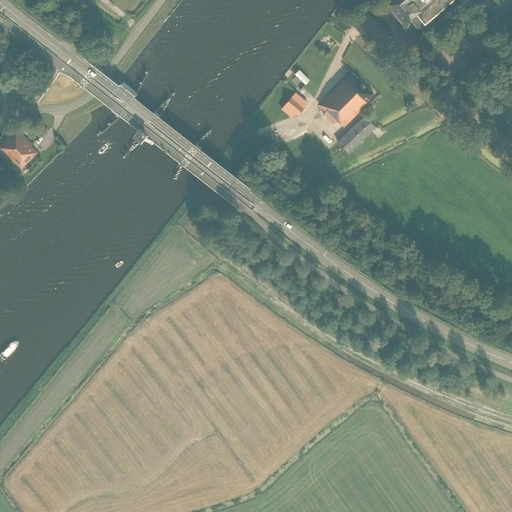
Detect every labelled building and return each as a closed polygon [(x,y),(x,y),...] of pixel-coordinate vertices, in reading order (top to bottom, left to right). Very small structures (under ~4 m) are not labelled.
[(387,0),(388,1),(385,4),(403,25),(409,20),(418,30),(453,0),(387,0)] [(299,71),(295,75),(305,85),(309,80),(299,71)] [(343,127),(367,103),(365,102),(373,94),(351,72),(319,105),(325,112),(323,114),(334,124),(337,121),(343,127)] [(119,116),(134,96),(132,94),(120,85),(105,105),(119,116)] [(297,115),(307,103),(295,93),(281,110),(291,119),(295,113),(297,115)] [(154,111),(138,131),(134,137),(140,141),(144,136),(160,116),(156,112),(154,111)] [(348,153),(375,127),(364,115),(336,141),(348,153)] [(11,133),(0,144),(0,151),(13,165),(15,163),(21,169),(37,153),(30,147),(32,145),(21,134),(15,129),(11,133)] [(201,148),(195,144),(182,161),(188,165),(201,148)]
